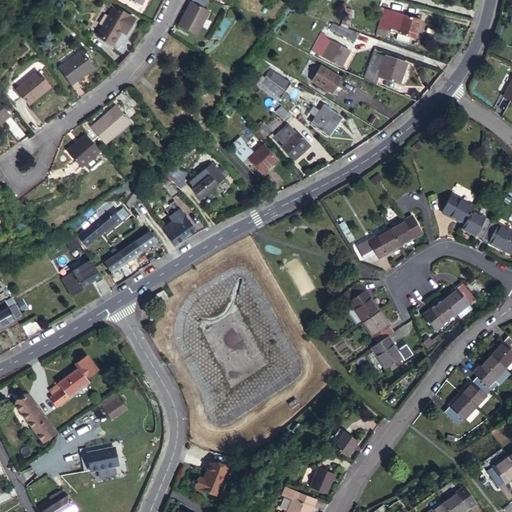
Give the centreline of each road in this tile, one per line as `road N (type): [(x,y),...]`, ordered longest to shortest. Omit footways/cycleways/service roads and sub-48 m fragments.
road 1 (tertiary): [(446,91),(358,164),(116,303)]
road 2 (residential): [(339,511),(451,354),(511,305)]
road 3 (residential): [(116,303),(176,410),(172,459),(152,511)]
road 4 (residential): [(173,0),(126,71),(50,132)]
road 5 (tertiary): [(116,303),(0,369)]
road 6 (residential): [(413,285),(426,256),(448,248),(511,278)]
